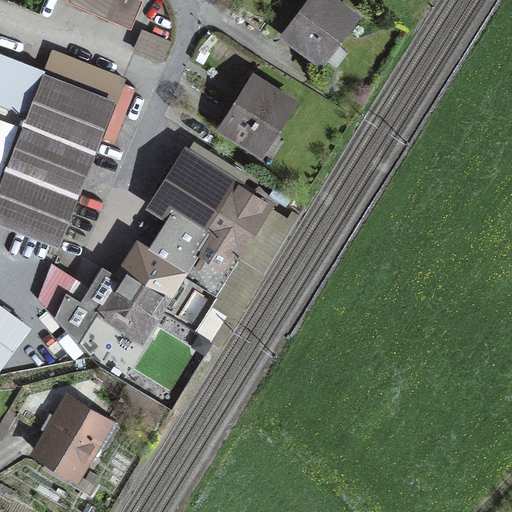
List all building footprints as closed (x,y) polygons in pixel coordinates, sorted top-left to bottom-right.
[(67,0),(67,1),(114,21),(123,0),(67,0)] [(335,0),(310,0),(284,36),(320,63),(356,15),(335,0)] [(146,31),(137,51),(160,61),(169,41),(146,31)] [(114,104),(42,76),(44,70),(0,52),(0,105),(27,116),(0,184),(0,220),(60,244),(114,104)] [(254,77),(221,128),(260,153),(292,101),(254,77)] [(152,253),(182,272),(204,236),(235,256),(267,205),(185,153),(153,204),(174,217),(152,253)] [(182,272),(152,253),(138,245),(117,278),(101,267),(80,300),(66,291),(54,316),(99,367),(171,410),(212,342),(159,308),(182,272)] [(52,429),(38,452),(75,475),(115,407),(98,396),(103,388),(92,381),(29,392),(17,414),(9,409),(1,423),(8,428),(16,414),(30,422),(33,418),(52,429)]
